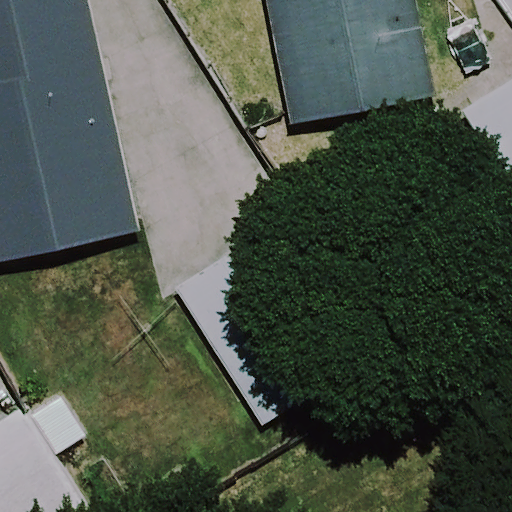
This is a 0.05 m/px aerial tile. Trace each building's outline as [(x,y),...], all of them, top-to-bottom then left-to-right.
[(0,0),(0,262),(129,232),(74,0),(0,0)] [(426,97),(405,0),(247,0),(275,129),(426,97)] [(511,77),(455,115),(511,203),(511,77)] [(329,388),(250,242),(167,287),(247,433),(329,388)] [(0,511),(71,511),(10,405),(0,410),(0,511)]
